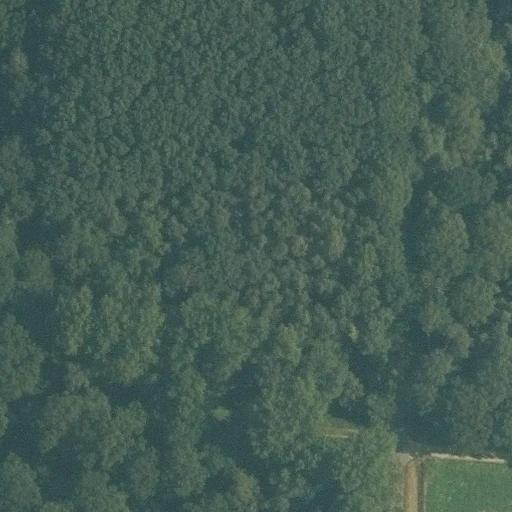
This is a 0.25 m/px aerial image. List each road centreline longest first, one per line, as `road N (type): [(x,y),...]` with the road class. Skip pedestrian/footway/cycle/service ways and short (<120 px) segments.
road 1 (track): [(511,455),(0,410)]
road 2 (unclassified): [(395,0),(395,511)]
